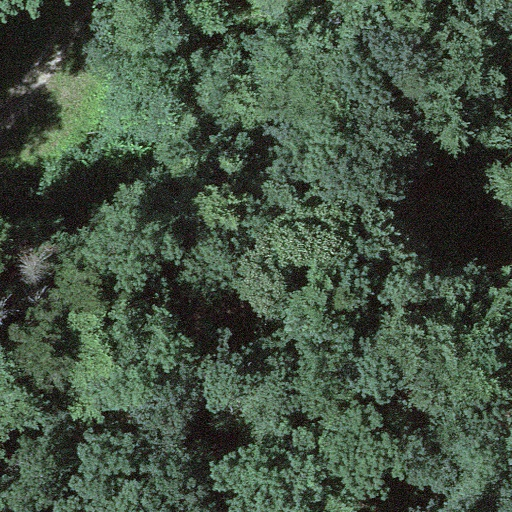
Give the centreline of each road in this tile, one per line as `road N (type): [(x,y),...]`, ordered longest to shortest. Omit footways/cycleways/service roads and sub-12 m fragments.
road 1 (track): [(367,511),(511,403)]
road 2 (track): [(0,140),(41,96),(92,0)]
